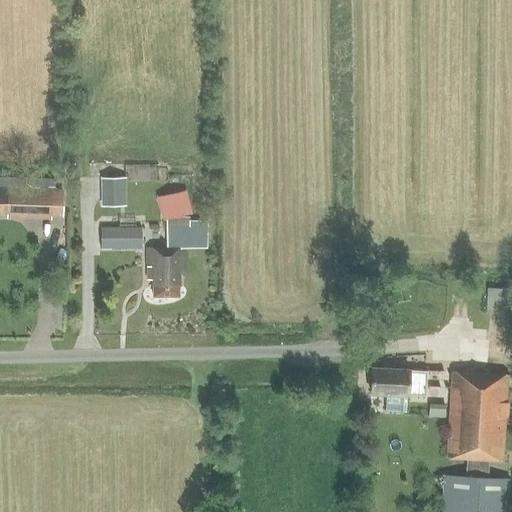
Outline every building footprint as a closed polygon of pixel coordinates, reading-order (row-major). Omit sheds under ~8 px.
[(126,165),(127,180),(156,179),(156,163),(126,165)] [(125,206),(125,178),(100,178),(100,206),(125,206)] [(162,219),(191,210),(184,186),(155,195),(162,219)] [(51,219),(51,188),(8,188),(8,190),(4,190),(4,203),(8,203),(7,219),(51,219)] [(138,226),(135,226),(135,218),(119,219),(119,227),(98,227),(98,248),(139,247),(138,226)] [(192,226),(191,219),(166,220),(167,247),(182,246),(182,247),(206,246),(206,225),(192,226)] [(183,273),(182,247),(182,246),(167,247),(144,248),(145,278),(150,278),(151,297),(177,296),(176,274),(183,273)] [(486,313),(511,314),(511,289),(487,288),(486,313)] [(424,386),(425,372),(407,371),(408,367),(371,365),(369,391),(406,393),(407,385),(424,386)] [(487,459),(502,460),(504,426),(507,376),(450,373),(445,457),(465,458),(464,476),(444,475),(441,511),(503,511),(506,479),(486,478),(487,459)] [(429,416),(444,417),(444,404),(429,403),(429,416)]
